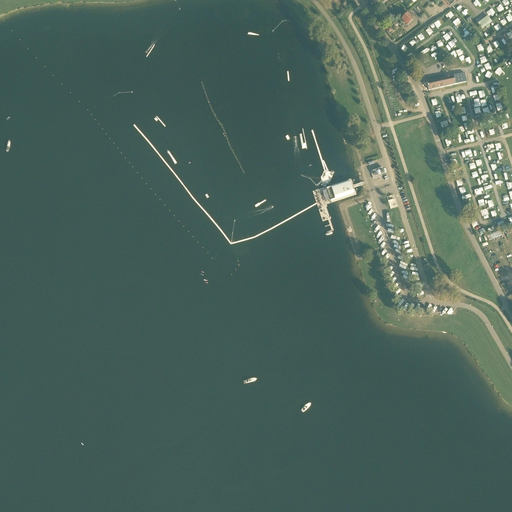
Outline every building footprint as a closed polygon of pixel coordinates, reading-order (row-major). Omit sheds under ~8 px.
[(493,9),(487,13),(489,17),(495,14),(493,9)] [(407,14),(406,13),(402,16),(403,18),(402,19),(407,26),(413,21),(407,14)] [(492,22),(488,17),(478,24),(482,29),(492,22)] [(459,19),(455,22),(459,28),(463,24),(459,19)] [(497,69),(501,76),(507,74),(503,66),(497,69)] [(463,74),(426,83),(428,91),(455,85),(455,86),(465,84),(463,74)] [(331,201),(354,194),(350,181),(327,189),(331,201)]
